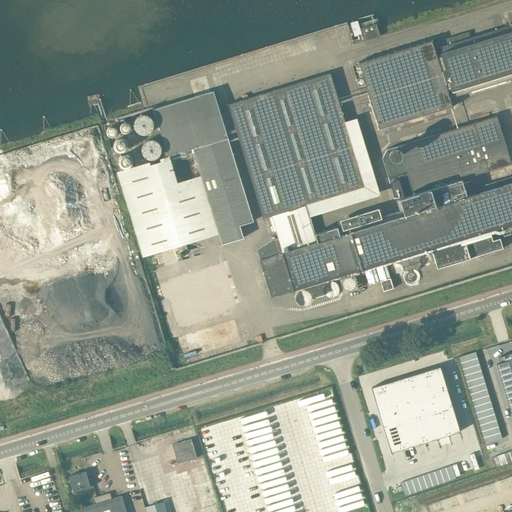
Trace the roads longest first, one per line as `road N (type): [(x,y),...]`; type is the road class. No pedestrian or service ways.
road 1 (unclassified): [(0,452),(340,351)]
road 2 (unknown): [(247,511),(230,431),(234,420),(265,415),(294,429),(318,511)]
road 3 (unclassified): [(340,351),(511,298)]
road 4 (unclassified): [(340,351),(385,511)]
